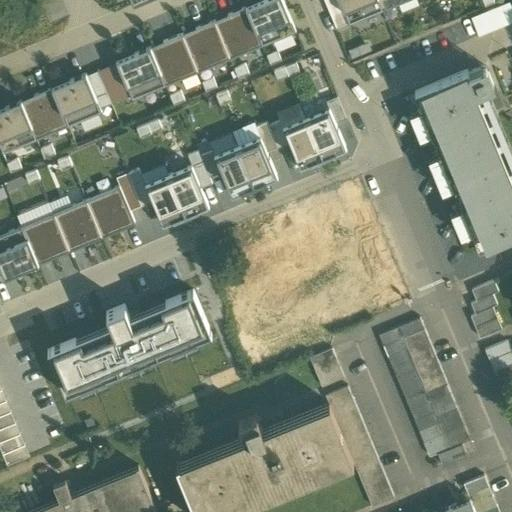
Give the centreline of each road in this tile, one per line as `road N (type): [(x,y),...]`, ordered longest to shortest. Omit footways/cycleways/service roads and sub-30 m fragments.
road 1 (residential): [(380,157),(33,302),(0,326)]
road 2 (residential): [(443,296),(353,337),(416,488),(511,454)]
road 3 (residential): [(0,72),(169,0)]
road 4 (residential): [(380,157),(313,0)]
road 5 (residential): [(511,447),(443,296)]
road 6 (residential): [(438,285),(380,157)]
